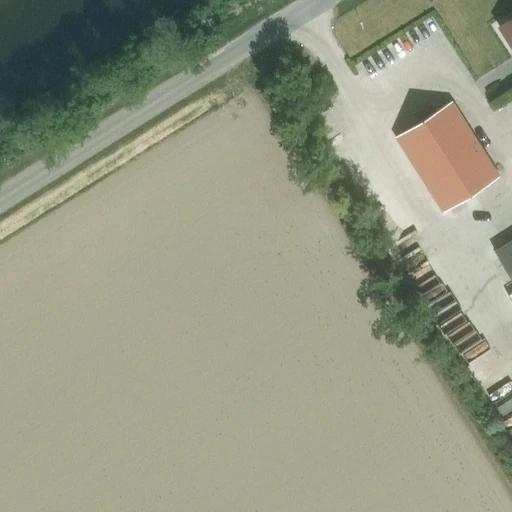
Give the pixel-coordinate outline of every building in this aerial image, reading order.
[(511,19),(498,28),(511,49),(511,19)] [(442,212),(499,178),(452,103),(395,138),(442,212)] [(511,241),(494,253),(511,282),(511,241)] [(442,317),(451,337),(466,330),(456,311),(442,317)] [(470,371),(487,360),(478,345),(460,356),(470,371)] [(511,393),(489,402),(498,427),(511,422),(511,393)]
